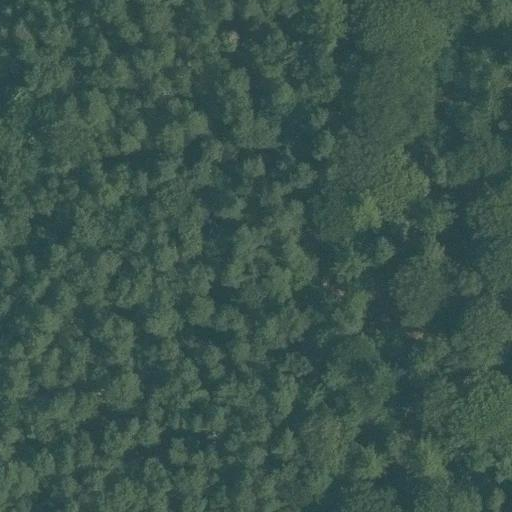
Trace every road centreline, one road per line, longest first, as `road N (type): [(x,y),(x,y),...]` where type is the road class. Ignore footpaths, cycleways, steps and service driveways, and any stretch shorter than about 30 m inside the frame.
road 1 (track): [(345,10),(345,110),(329,274),(299,419),(294,511)]
road 2 (track): [(345,30),(269,80),(230,87),(203,80),(185,53),(196,0)]
